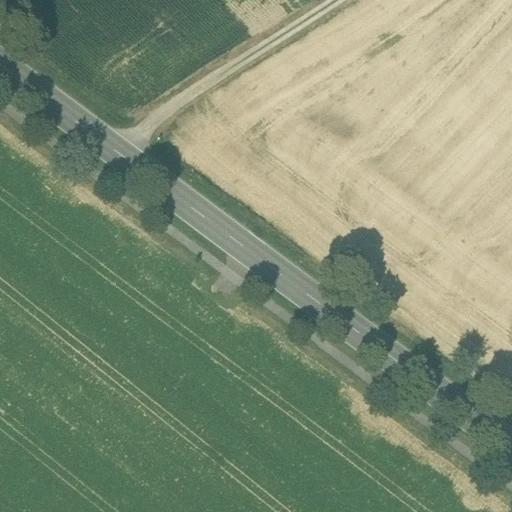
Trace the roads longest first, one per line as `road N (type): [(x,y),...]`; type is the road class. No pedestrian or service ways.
road 1 (primary): [(122,149),(511,443)]
road 2 (unclassified): [(122,149),(155,118),(334,0)]
road 3 (primary): [(0,59),(122,149)]
